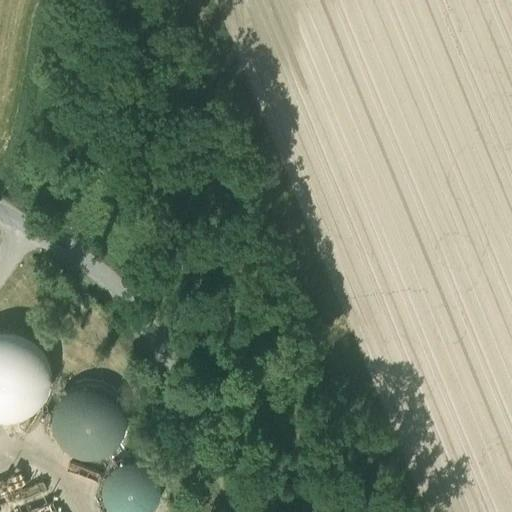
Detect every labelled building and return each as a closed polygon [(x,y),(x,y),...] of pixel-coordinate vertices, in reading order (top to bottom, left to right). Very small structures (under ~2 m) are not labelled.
[(48,389),(51,371),(48,354),(38,340),(23,330),(6,327),(0,328),(0,415),(7,417),(24,413),(39,403),(48,389)] [(125,432),(127,418),(124,404),(116,392),(104,384),(89,381),(75,384),(63,392),(55,405),(52,419),(55,433),(64,445),(76,453),(90,456),(105,453),(117,445),(125,432)] [(159,499),(161,488),(158,477),(152,467),(142,461),(131,459),(120,461),(111,468),(104,477),(102,488),(105,500),(111,509),(115,511),(147,511),(152,508),(159,499)] [(29,474),(7,484),(11,493),(33,483),(29,474)] [(43,480),(10,495),(14,504),(47,489),(43,480)]
